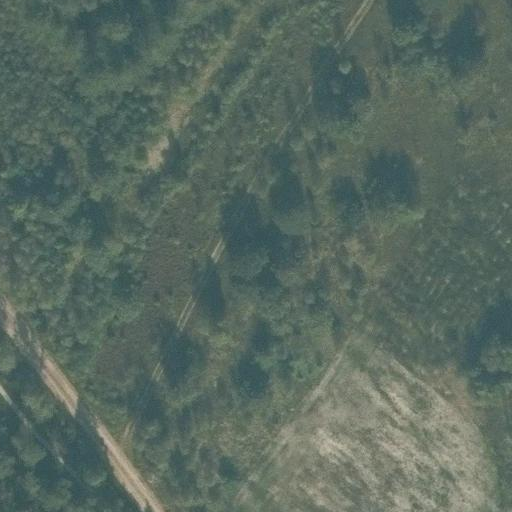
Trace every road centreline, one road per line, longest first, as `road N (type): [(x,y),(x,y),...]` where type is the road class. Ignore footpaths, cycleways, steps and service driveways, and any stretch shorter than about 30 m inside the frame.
road 1 (track): [(116,456),(211,263),(367,0)]
road 2 (track): [(116,456),(0,306)]
